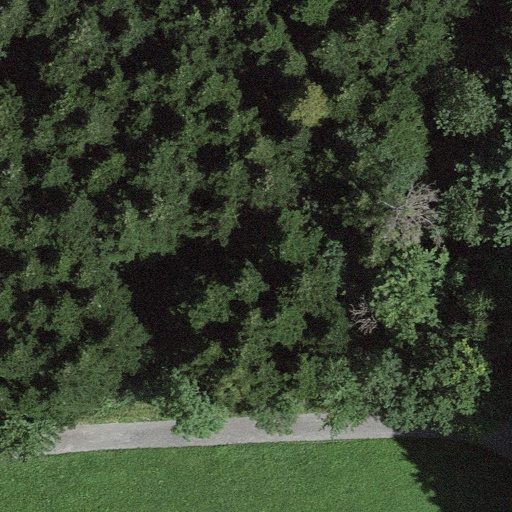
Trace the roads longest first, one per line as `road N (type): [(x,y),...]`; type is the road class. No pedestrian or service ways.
road 1 (track): [(511,422),(0,448)]
road 2 (track): [(506,0),(431,123),(423,173),(442,232),(511,296)]
